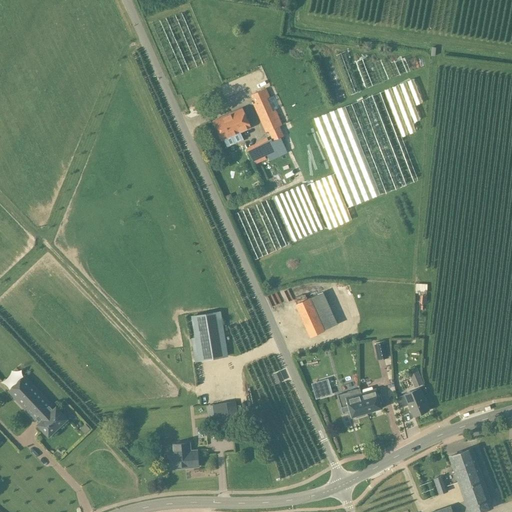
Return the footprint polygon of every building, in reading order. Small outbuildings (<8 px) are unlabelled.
[(282,125),(266,88),(252,94),(256,103),(254,104),(266,132),(282,125)] [(250,127),(242,109),(213,122),(221,140),(225,139),(228,146),(245,139),(241,131),(250,127)] [(285,147),(280,137),(269,142),(267,137),(246,148),(252,162),(285,147)] [(415,292),(427,292),(427,283),(416,283),(415,292)] [(311,297),(310,297),(295,304),(310,337),(325,330),(338,324),(323,291),(311,297)] [(195,362),(199,361),(228,356),(221,311),(191,316),(196,345),(192,346),(195,362)] [(386,343),(375,345),(378,360),(390,357),(386,343)] [(409,370),(413,384),(422,382),(418,367),(409,370)] [(280,371),(274,373),(276,382),(283,380),(280,371)] [(51,405),(24,377),(9,391),(36,419),(36,418),(40,422),(38,424),(49,436),(67,419),(56,407),(54,409),(50,405),(51,405)] [(316,398),(322,397),(319,384),(312,386),(316,398)] [(365,413),(367,412),(361,393),(360,388),(337,395),(341,408),(348,406),(352,417),(356,416),(356,417),(366,415),(365,413)] [(361,393),(367,412),(382,408),(376,388),(361,393)] [(429,410),(420,388),(405,394),(414,416),(429,410)] [(240,427),(236,401),(213,405),(215,422),(219,422),(221,430),(240,427)] [(171,469),(182,468),(199,466),(197,450),(191,451),(190,443),(173,444),(174,452),(169,453),(171,469)] [(481,511),(493,508),(481,474),(472,448),(449,456),(468,511),(481,511)] [(439,494),(448,491),(443,475),(433,478),(439,494)]
